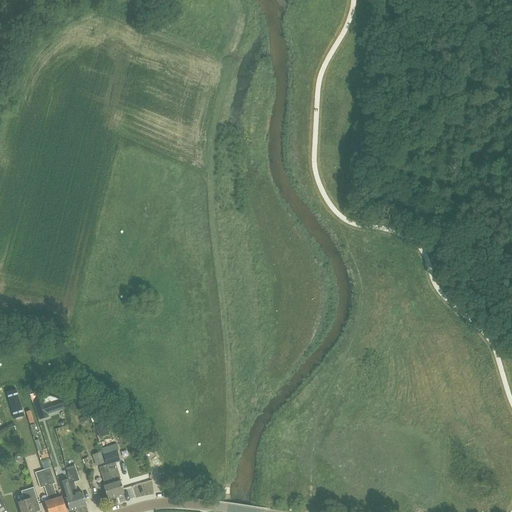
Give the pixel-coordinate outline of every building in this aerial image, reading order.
[(0,400),(6,424),(12,422),(3,387),(0,387),(0,400)] [(14,388),(5,391),(13,418),(23,415),(14,388)] [(49,395),(33,400),(39,418),(48,415),(47,412),(54,410),(49,395)] [(104,424),(96,427),(99,438),(108,435),(104,424)] [(68,425),(55,429),(58,437),(71,433),(68,425)] [(120,461),(117,451),(120,451),(118,444),(101,449),(106,464),(107,471),(116,499),(118,498),(118,496),(124,494),(119,478),(116,479),(111,464),(120,461)] [(92,455),(96,466),(104,463),(100,452),(92,455)] [(105,465),(99,468),(103,482),(105,481),(106,483),(102,484),(107,499),(113,497),(113,500),(116,499),(107,471),(106,464),(105,465)] [(77,475),(74,465),(65,468),(68,478),(72,477),(77,475)] [(43,470),(49,487),(56,511),(66,511),(61,497),(57,499),(52,484),(55,483),(50,468),(43,470)] [(44,502),(47,511),(56,511),(49,487),(43,470),(35,473),(40,488),(44,487),(48,501),(44,502)] [(78,509),(69,484),(68,479),(60,482),(69,511),(78,509)] [(155,492),(151,480),(124,488),(128,500),(155,492)] [(74,482),(69,484),(78,509),(86,506),(81,491),(77,492),(74,483),(74,482)] [(37,502),(33,488),(21,492),(24,501),(18,503),(20,511),(33,511),(31,503),(37,502)]
